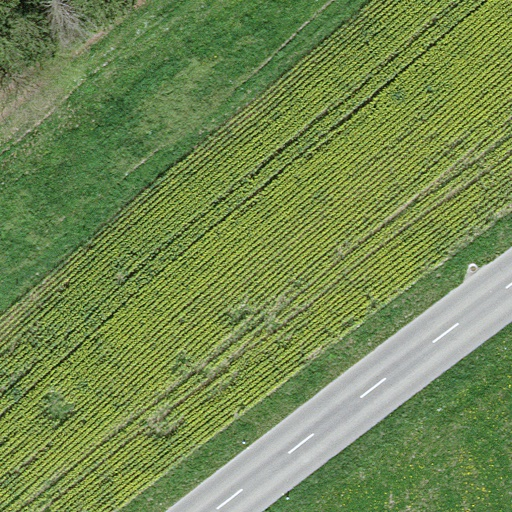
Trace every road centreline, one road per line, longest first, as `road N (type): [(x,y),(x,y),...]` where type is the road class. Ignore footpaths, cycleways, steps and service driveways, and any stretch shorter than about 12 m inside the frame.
road 1 (tertiary): [(219,511),(511,286)]
road 2 (track): [(0,116),(139,0)]
